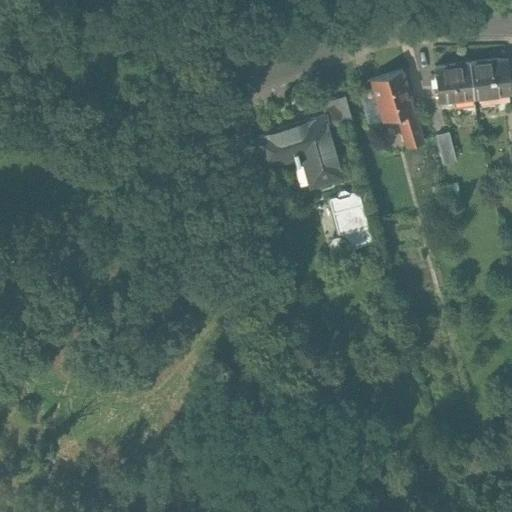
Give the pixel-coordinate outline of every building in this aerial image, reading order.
[(507,56),(468,60),(472,94),(510,90),(507,56)] [(468,60),(433,64),(437,98),(472,94),(468,60)] [(371,77),(373,85),(382,116),(395,112),(411,107),(400,68),(371,77)] [(382,116),(373,85),(360,89),(369,120),(382,116)] [(320,99),(324,112),(325,111),(328,124),(351,118),(344,93),(320,99)] [(411,107),(395,112),(404,143),(420,138),(411,107)] [(324,112),(251,133),(260,164),(308,151),(317,181),(343,173),(328,124),(325,111),(324,112)] [(439,129),(443,159),(457,157),(453,127),(439,129)] [(330,192),(343,244),(373,237),(361,185),(330,192)]
